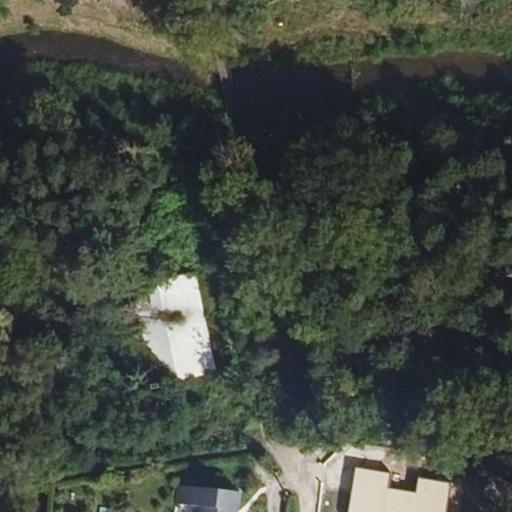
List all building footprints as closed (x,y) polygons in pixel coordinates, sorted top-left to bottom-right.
[(146,321),(160,385),(217,372),(202,308),(146,321)] [(312,365),(293,371),(305,412),(324,407),(312,365)] [(452,472),(454,459),(406,451),(404,465),(452,472)] [(449,492),(452,472),(404,465),(401,485),(449,492)] [(228,511),(229,510),(237,511),(240,492),(178,485),(176,503),(193,505),(192,511),(228,511)]
